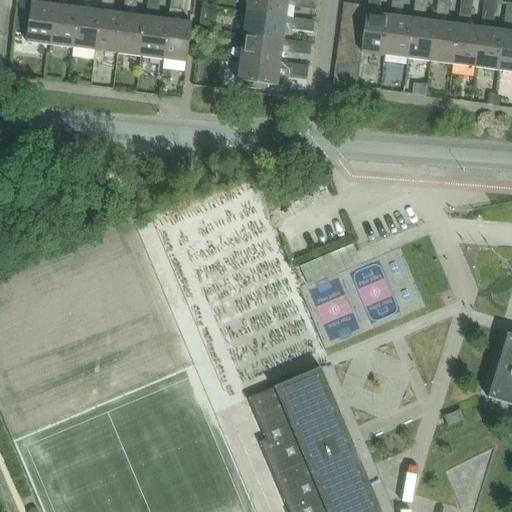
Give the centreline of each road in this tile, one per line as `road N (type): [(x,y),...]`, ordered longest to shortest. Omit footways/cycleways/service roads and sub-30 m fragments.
road 1 (tertiary): [(313,143),(0,118)]
road 2 (tertiary): [(511,158),(313,143)]
road 3 (residential): [(313,143),(330,0)]
